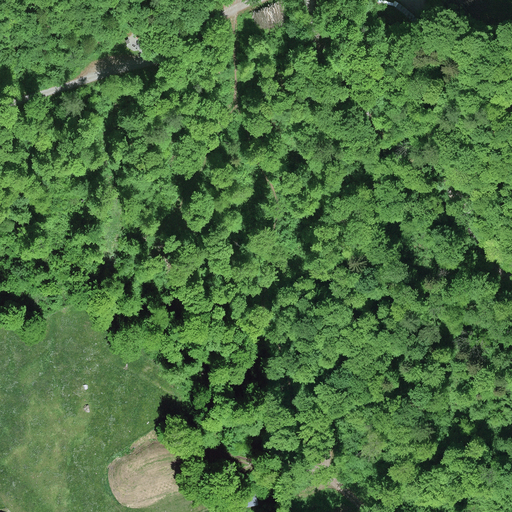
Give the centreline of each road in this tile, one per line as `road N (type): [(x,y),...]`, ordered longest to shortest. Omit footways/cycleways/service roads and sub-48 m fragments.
road 1 (track): [(322,472),(263,310),(278,203),(243,120),(231,10)]
road 2 (track): [(0,104),(149,62),(255,0)]
road 3 (track): [(364,511),(322,472),(262,463),(187,501)]
road 4 (track): [(417,0),(458,57),(511,106)]
